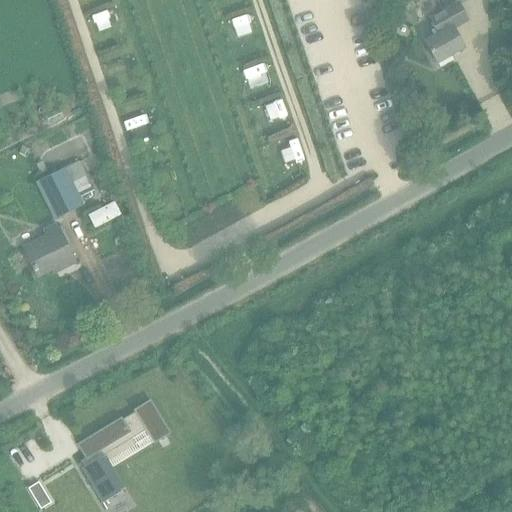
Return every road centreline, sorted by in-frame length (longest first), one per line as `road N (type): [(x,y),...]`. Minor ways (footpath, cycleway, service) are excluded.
road 1 (tertiary): [(0,413),(511,135)]
road 2 (track): [(72,0),(153,241),(183,258),(218,251)]
road 3 (track): [(232,245),(295,212),(313,182),(257,0)]
